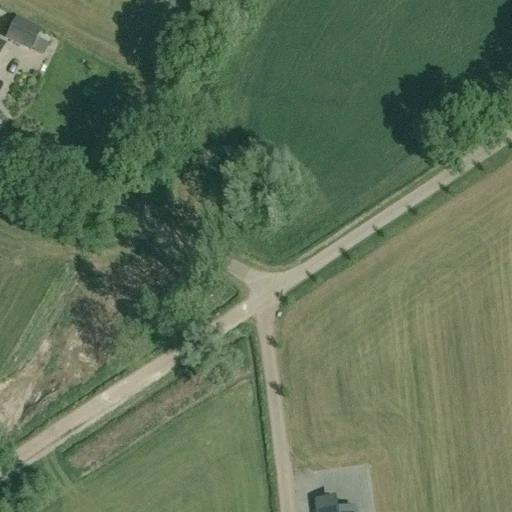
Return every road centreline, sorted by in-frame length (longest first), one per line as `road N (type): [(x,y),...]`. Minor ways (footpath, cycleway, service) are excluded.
road 1 (track): [(270,289),(0,467)]
road 2 (unclassified): [(270,289),(0,150)]
road 3 (unclassified): [(270,289),(511,133)]
